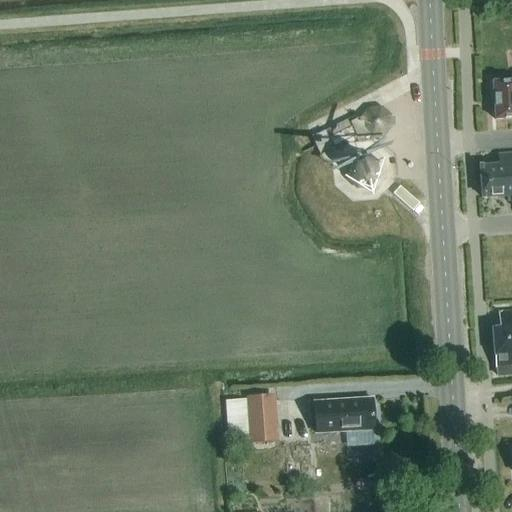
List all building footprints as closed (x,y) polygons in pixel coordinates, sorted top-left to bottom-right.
[(511,82),(493,84),(495,122),(511,120),(511,82)] [(336,155),(338,154),(371,137),(382,136),(388,128),(387,118),(380,111),(369,112),(363,119),(354,118),(325,133),(336,155)] [(345,170),(345,172),(345,173),(346,175),(346,177),(346,178),(348,181),(348,182),(350,184),(353,186),(355,188),(357,189),(360,189),(363,190),(366,189),(369,189),(372,187),(373,186),(375,184),(377,182),(378,181),(380,178),(380,177),(380,175),(381,173),(381,172),(381,170),(380,169),(380,167),(380,166),(379,164),(377,162),(375,159),(373,157),(370,156),(369,155),(366,155),(363,154),(360,155),(357,155),(354,157),(353,157),(350,159),(348,162),(347,164),(346,166),(346,167),(346,169),(345,170)] [(483,200),(507,198),(507,202),(511,202),(511,203),(511,155),(497,156),(498,167),(481,168),(483,200)] [(511,313),(499,314),(500,330),(492,331),(494,358),(495,358),(497,378),(511,377),(511,313)] [(270,398),(246,399),(249,445),(274,444),(270,398)] [(374,431),(372,401),(314,405),(316,435),(374,431)]
